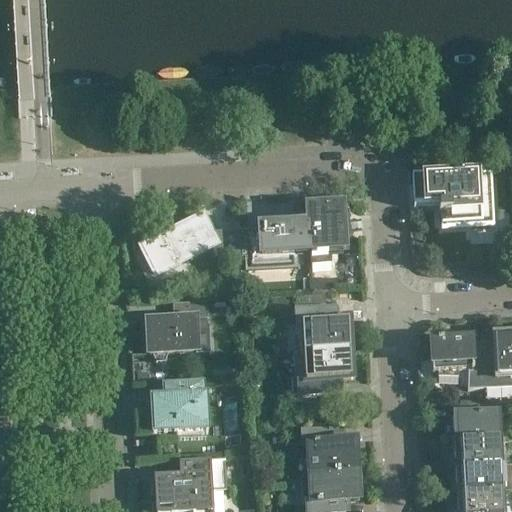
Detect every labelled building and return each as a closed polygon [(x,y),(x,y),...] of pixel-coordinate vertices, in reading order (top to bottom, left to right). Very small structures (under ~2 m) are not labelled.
[(488,178),(416,182),(417,207),(441,205),(443,227),(490,224),(488,178)] [(340,211),(306,213),(307,229),(308,229),(309,255),(310,266),(330,265),(329,254),(341,254),(341,255),(343,255),(342,234),(350,234),(346,216),(341,216),(340,211)] [(171,234),(142,249),(156,277),(211,249),(216,247),(210,235),(202,219),(180,230),(171,234)] [(262,232),(259,232),(261,260),(261,270),(294,268),(293,257),(308,256),(308,257),(309,257),(308,229),(307,230),(281,231),(280,219),(261,223),(262,232)] [(259,232),(244,233),(246,260),(261,260),(259,232)] [(244,233),(230,234),(231,261),(246,260),(244,233)] [(216,234),(210,235),(216,247),(211,249),(218,262),(231,261),(230,234),(216,234)] [(196,355),(195,330),(207,329),(205,307),(173,308),(174,324),(146,326),(148,358),(152,357),(155,366),(165,365),(168,357),(196,355)] [(313,315),(296,316),(297,330),(301,330),(303,357),(348,355),(347,326),(336,327),(334,314),(313,315)] [(493,344),(482,344),(482,346),(483,346),(483,349),(482,349),(485,392),(511,390),(511,336),(493,337),(493,344)] [(436,348),(430,348),(431,375),(437,375),(438,379),(457,380),(457,374),(468,374),(467,380),(467,393),(485,392),(482,349),(481,349),(470,349),(470,346),(454,347),(442,347),(442,346),(436,346),(436,348)] [(296,386),(290,386),(291,400),(317,399),(338,398),(337,385),(350,384),(348,355),(303,358),(294,358),(296,386)] [(208,435),(206,398),(203,399),(203,387),(163,389),(163,401),(150,401),(152,438),(176,437),(176,443),(205,441),(205,435),(208,435)] [(498,441),(497,420),(503,420),(502,417),(497,417),(496,404),(462,406),(463,419),(456,419),(456,421),(455,421),(452,421),(453,435),(457,436),(458,446),(504,443),(504,440),(498,441)] [(355,475),(353,446),(343,446),(340,434),(303,436),(303,449),(307,449),(309,477),(355,475)] [(499,467),(498,446),(504,446),(504,443),(458,446),(458,447),(457,447),(454,448),(454,462),(459,463),(459,472),(505,469),(505,466),(499,467)] [(180,481),(155,482),(156,511),(211,511),(211,496),(227,495),(225,465),(179,467),(180,481)] [(501,493),(500,472),(506,472),(505,469),(459,472),(459,473),(458,473),(455,474),(456,488),(460,489),(461,498),(507,495),(507,492),(501,493)] [(356,504),(355,475),(301,478),(302,506),(306,506),(306,511),(345,511),(346,505),(356,504)] [(501,511),(501,498),(507,498),(507,495),(461,498),(461,499),(460,499),(456,500),(457,511),(501,511)]
